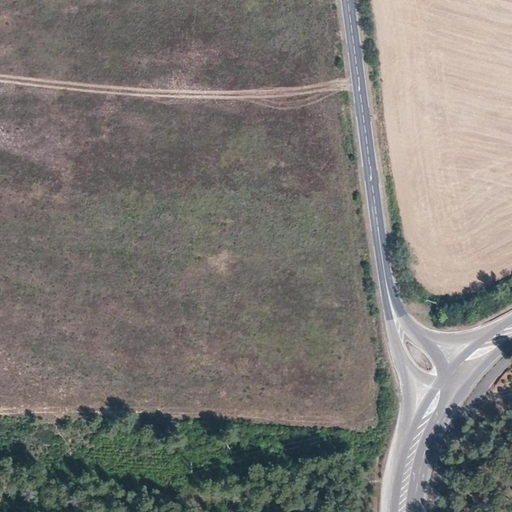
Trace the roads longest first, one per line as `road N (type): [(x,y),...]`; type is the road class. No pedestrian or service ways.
road 1 (track): [(0,79),(160,92),(294,92),(358,82)]
road 2 (tertiary): [(347,0),(388,301)]
road 3 (tertiary): [(388,301),(422,429)]
